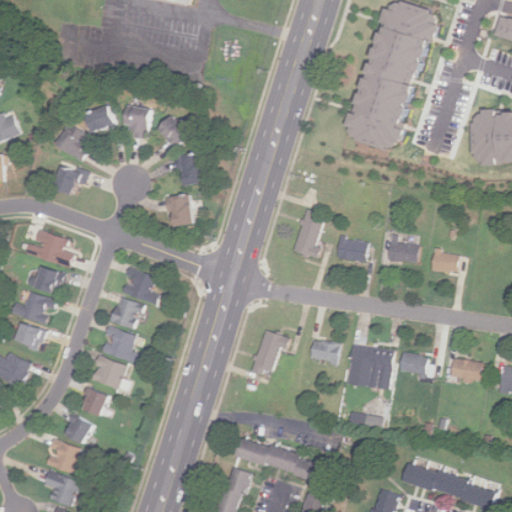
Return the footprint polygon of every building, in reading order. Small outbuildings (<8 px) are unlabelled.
[(388,11),(390,8),(395,5),(399,6),(400,3),(426,12),(426,15),(429,16),(432,22),(431,26),(435,28),(430,41),(429,40),(427,46),(424,45),(422,49),(424,50),(421,60),(417,59),(416,64),(417,64),(414,74),(412,73),(411,77),(412,78),(410,84),(412,85),(408,95),(405,94),(401,105),(405,106),(401,117),(399,116),(397,120),(401,121),(399,127),(395,140),(391,139),(390,143),(384,146),(380,144),(379,147),(353,137),(353,135),(350,133),(347,127),(348,124),(344,122),(349,109),(350,110),(352,104),(354,105),(356,101),(354,100),(358,90),(361,91),(362,86),(359,86),(363,75),(365,75),(367,68),(372,70),(373,68),(368,67),(371,59),(369,58),(372,48),(375,49),(377,45),(374,44),(378,33),(379,34),(381,29),(379,29),(380,26),(379,25),(380,23),(379,22),(384,10),(388,11)] [(511,39),(511,18),(504,16),(498,35),(511,39)] [(153,139),(158,109),(133,105),(129,124),(139,126),(137,136),(153,139)] [(122,125),(117,106),(94,112),(99,131),(122,125)] [(478,157),(474,153),(474,149),(471,149),(470,122),(472,122),(472,117),(476,113),(480,113),(481,109),(494,109),(494,110),(500,110),(500,115),(505,115),(505,113),(511,112),(511,156),(508,156),(507,155),(502,154),(502,159),(497,159),(497,160),(483,160),(483,157),(478,157)] [(26,134),(17,110),(0,116),(0,141),(1,144),(26,134)] [(166,128),(183,145),(196,132),(179,115),(166,128)] [(64,146),(89,159),(95,147),(88,143),(93,133),(76,124),(64,146)] [(213,181),(206,152),(186,156),(194,186),(213,181)] [(14,155),(0,155),(0,181),(14,181),(14,155)] [(95,173),(70,164),(62,188),(81,195),(85,183),(90,185),(95,173)] [(175,212),(182,212),(182,225),(199,225),(199,196),(175,196),(175,212)] [(300,251),(325,258),(328,248),(321,246),(331,215),(312,209),(300,251)] [(76,268),(81,254),(71,251),(74,239),(53,233),(48,248),(35,244),(32,254),(76,268)] [(371,261),(373,240),(345,237),(343,259),(371,261)] [(423,263),(426,244),(396,241),(394,259),(423,263)] [(437,269),(463,274),(466,254),(441,250),(437,269)] [(34,284),(63,294),(70,273),(49,266),(45,278),(37,275),(34,284)] [(166,295),(158,293),(163,276),(137,267),(129,293),(163,304),(166,295)] [(22,302),(18,313),(53,325),(61,301),(35,291),(30,305),(22,302)] [(117,322),(141,329),(149,304),(125,297),(117,322)] [(52,330),(30,322),(23,341),(45,349),(52,330)] [(142,336),(116,327),(107,351),(142,363),(145,353),(137,350),(142,336)] [(259,372),(278,377),(286,348),(292,349),(296,337),(271,330),(259,372)] [(317,359),(343,363),(347,344),(320,340),(317,359)] [(353,384),(395,389),(400,350),(358,345),(353,384)] [(0,374),(28,386),(38,364),(7,350),(0,366),(0,374)] [(440,356),(408,353),(405,374),(425,376),(426,368),(438,369),(440,356)] [(98,379),(125,388),(132,365),(105,356),(98,379)] [(457,377),(486,382),(489,363),(460,358),(457,377)] [(511,365),(507,365),(503,392),(511,393),(511,365)] [(0,409),(13,398),(0,384),(0,409)] [(114,395),(97,388),(88,408),(105,415),(114,395)] [(355,423),(388,430),(390,419),(357,412),(355,423)] [(97,424),(81,416),(70,434),(86,443),(97,424)] [(81,463),(86,449),(60,439),(51,464),(90,479),(94,469),(81,463)] [(242,458),(333,483),(338,464),(248,439),(242,458)] [(410,484),(499,508),(504,489),(415,465),(410,484)] [(245,511),(256,472),(236,467),(224,511),(245,511)] [(50,486),(60,488),(56,501),(77,506),(81,492),(95,495),(98,485),(54,473),(50,486)] [(379,511),(400,511),(405,494),(385,489),(379,511)] [(330,511),(334,498),(314,493),(309,511),(330,511)]
